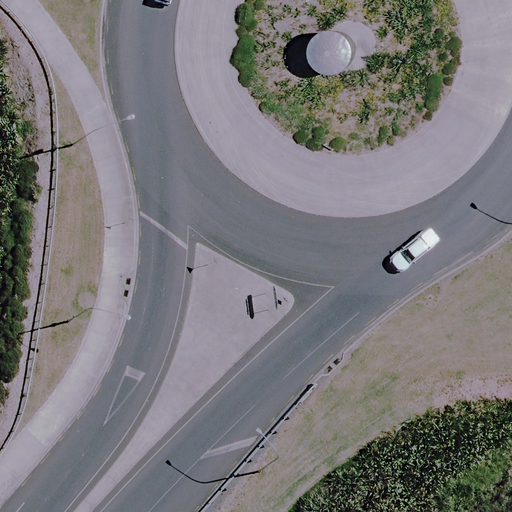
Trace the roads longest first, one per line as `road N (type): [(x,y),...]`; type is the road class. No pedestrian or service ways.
road 1 (secondary): [(19,511),(96,420),(142,311),(162,139)]
road 2 (secondary): [(406,220),(154,471),(123,511)]
road 3 (secondary): [(406,220),(338,232),(270,221),(209,189),(162,139)]
road 4 (secondary): [(162,139),(133,77),(128,0)]
road 5 (secondary): [(511,139),(466,188),(406,220)]
